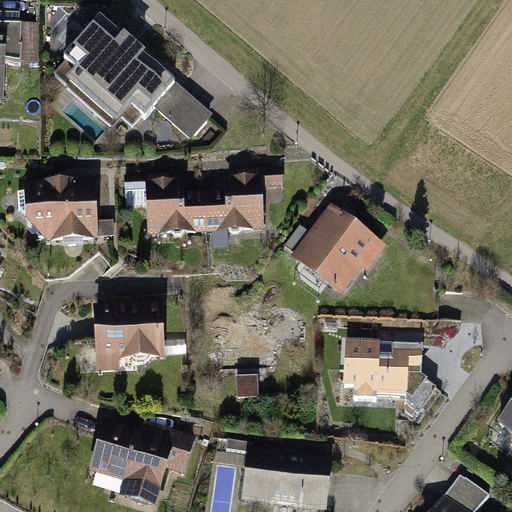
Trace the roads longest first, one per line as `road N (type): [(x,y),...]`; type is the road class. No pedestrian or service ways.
road 1 (residential): [(145,0),(309,144),(511,286)]
road 2 (residential): [(511,340),(385,511)]
